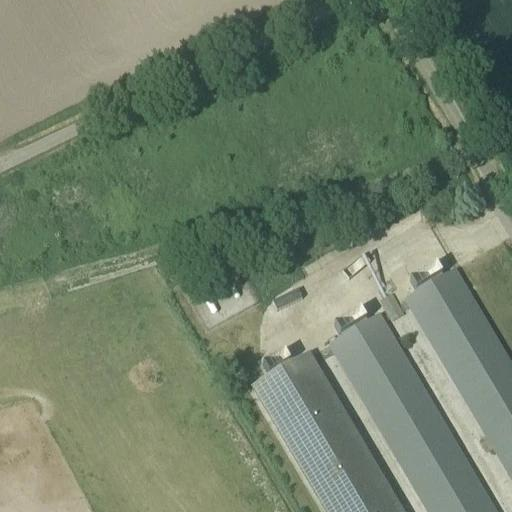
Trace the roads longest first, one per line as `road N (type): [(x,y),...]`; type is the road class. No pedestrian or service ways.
road 1 (unclassified): [(0,160),(345,0)]
road 2 (unclassified): [(511,216),(382,0)]
